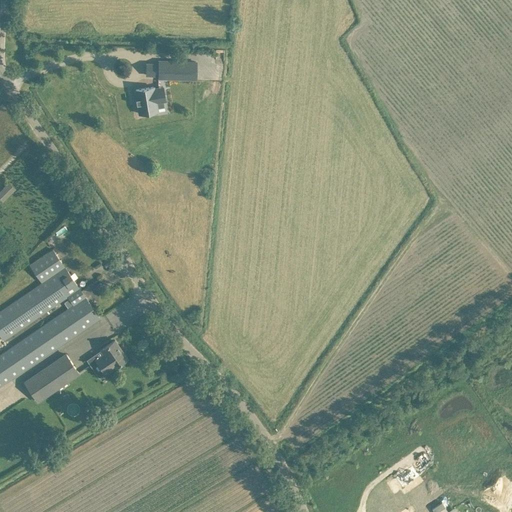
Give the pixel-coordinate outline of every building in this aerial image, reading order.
[(159,60),(159,76),(196,77),(196,61),(159,60)] [(137,98),(136,98),(137,104),(138,103),(140,113),(150,111),(150,109),(157,108),(157,107),(164,106),(163,99),(165,99),(164,90),(159,90),(159,87),(154,88),(153,86),(136,89),(137,98)] [(9,181),(4,186),(10,193),(15,188),(9,181)] [(0,385),(5,382),(91,323),(100,317),(85,296),(83,298),(77,289),(79,287),(65,267),(56,254),(53,248),(30,264),(42,282),(0,311),(0,334),(3,339),(67,296),(69,298),(64,302),(68,308),(0,354),(0,385)] [(103,352),(94,358),(105,372),(105,374),(113,368),(119,364),(128,358),(122,350),(115,340),(115,339),(107,345),(101,349),(103,352)] [(66,353),(25,381),(38,400),(55,389),(52,385),(64,377),(67,381),(79,372),(66,353)] [(403,487),(419,476),(412,466),(396,477),(403,487)] [(443,501),(433,508),(435,511),(436,511),(446,506),(443,501)]
